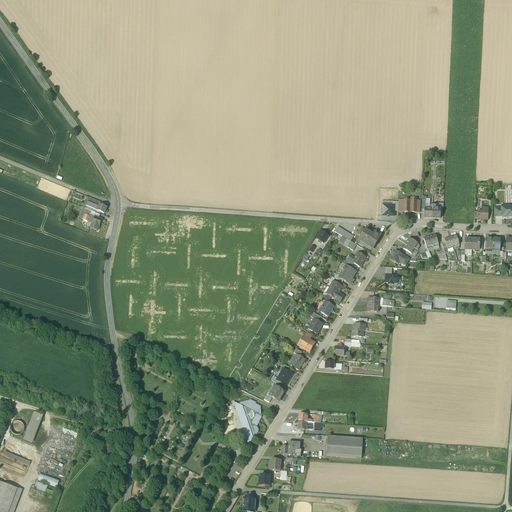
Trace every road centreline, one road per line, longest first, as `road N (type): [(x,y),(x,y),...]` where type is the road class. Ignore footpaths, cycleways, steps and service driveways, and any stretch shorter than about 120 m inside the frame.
road 1 (residential): [(223,511),(397,231)]
road 2 (tertiary): [(124,511),(133,432),(106,286),(117,205)]
road 3 (unclassified): [(397,231),(372,222),(117,205)]
road 4 (track): [(511,508),(238,486)]
road 5 (tertiary): [(117,205),(98,159),(0,22)]
road 6 (track): [(0,397),(133,441)]
road 7 (track): [(117,205),(0,158)]
